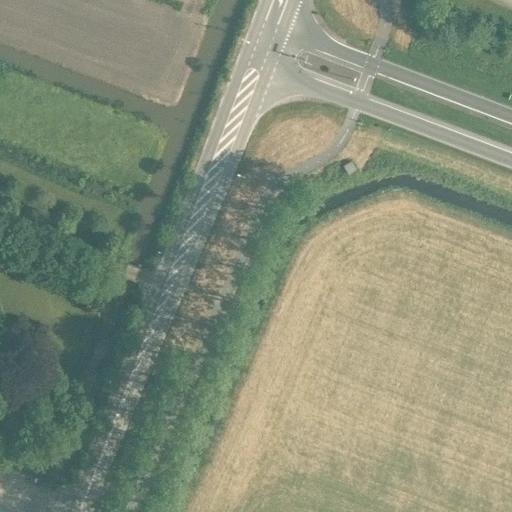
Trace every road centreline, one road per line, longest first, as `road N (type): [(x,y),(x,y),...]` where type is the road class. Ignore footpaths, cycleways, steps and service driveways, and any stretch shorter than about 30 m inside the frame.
road 1 (tertiary): [(80,511),(258,61)]
road 2 (trunk): [(258,61),(511,159)]
road 3 (trunk): [(511,117),(272,22)]
